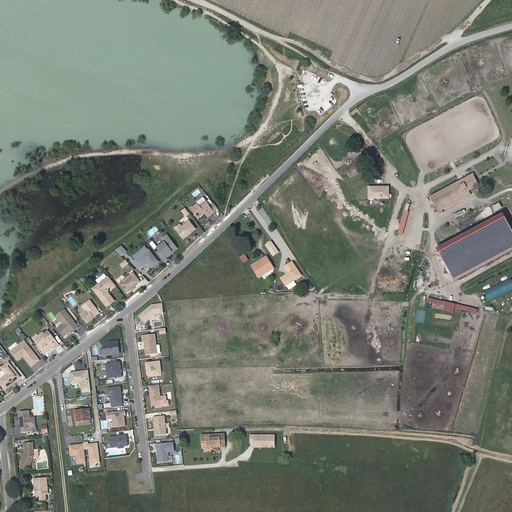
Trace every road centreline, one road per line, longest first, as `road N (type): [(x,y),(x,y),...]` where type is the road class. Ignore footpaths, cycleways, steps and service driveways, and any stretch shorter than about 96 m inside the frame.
road 1 (unclassified): [(120,315),(351,101),(446,49),(511,27)]
road 2 (track): [(0,195),(82,157),(121,150),(197,155),(248,140),(271,108),(277,63),(237,29),(175,0)]
road 3 (track): [(366,92),(192,0)]
road 4 (residential): [(148,487),(128,326),(120,315)]
road 5 (unclassified): [(0,411),(120,315)]
